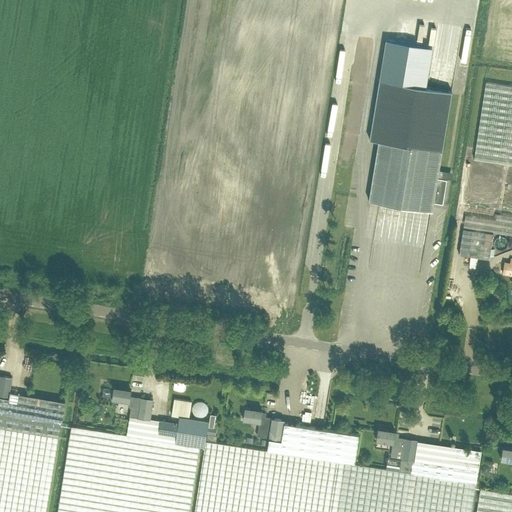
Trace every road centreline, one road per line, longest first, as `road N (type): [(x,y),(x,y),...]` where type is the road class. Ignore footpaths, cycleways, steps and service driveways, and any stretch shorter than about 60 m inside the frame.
road 1 (unclassified): [(511,377),(0,296)]
road 2 (unknown): [(387,48),(367,120),(362,353)]
